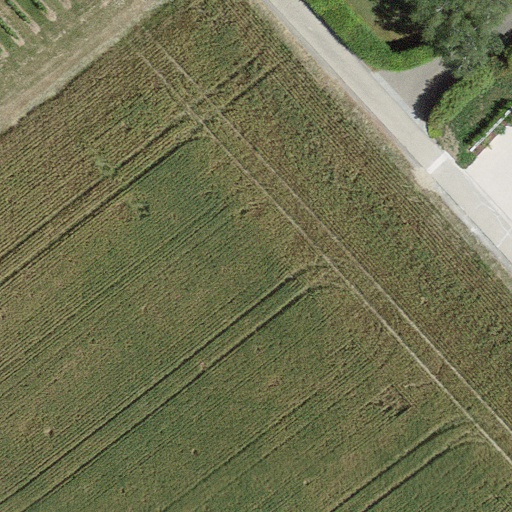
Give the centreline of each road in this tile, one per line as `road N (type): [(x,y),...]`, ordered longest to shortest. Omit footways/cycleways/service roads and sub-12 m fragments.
road 1 (track): [(280,0),(511,250)]
road 2 (track): [(0,116),(148,0)]
